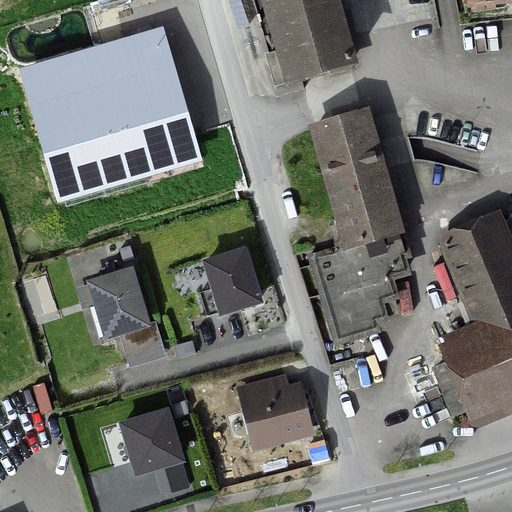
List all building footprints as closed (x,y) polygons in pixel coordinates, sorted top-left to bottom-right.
[(351,62),(333,0),(266,0),(282,51),(268,55),(276,83),(351,62)] [(473,11),(494,9),(493,0),(494,0),(503,0),(504,1),(511,0),(471,0),(472,3),(473,11)] [(158,37),(28,74),(63,193),(192,156),(158,37)] [(301,78),(275,85),(278,96),(304,89),(301,78)] [(309,256),(334,341),(374,329),(372,321),(383,318),(378,300),(393,295),(388,277),(405,272),(400,256),(405,254),(366,113),(315,128),(339,215),(333,233),(335,248),(309,256)] [(444,243),(488,348),(434,370),(453,416),(511,391),(511,297),(508,289),(511,287),(511,256),(497,221),(444,243)] [(244,251),(206,263),(222,313),(259,301),(244,251)] [(98,338),(147,324),(131,271),(91,283),(98,305),(89,307),(98,338)] [(308,431),(297,389),(246,402),(256,444),(308,431)] [(166,412),(123,425),(137,473),(181,460),(166,412)]
